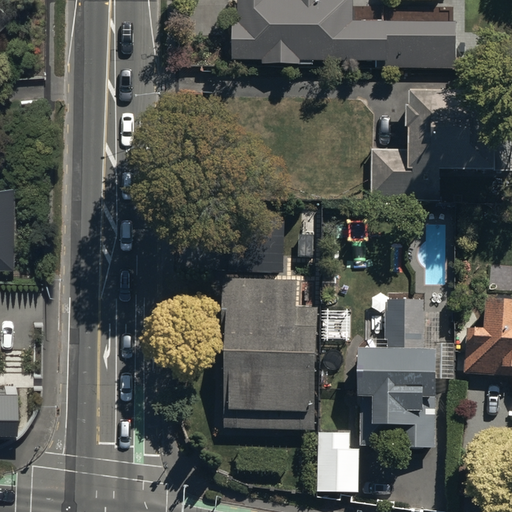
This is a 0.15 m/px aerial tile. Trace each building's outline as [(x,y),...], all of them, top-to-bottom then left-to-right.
[(239,0),(240,23),(235,23),(235,61),(267,61),(267,67),(456,69),(457,24),(354,22),(354,0),(239,0)] [(0,5),(0,24),(10,15),(0,5)] [(409,151),(373,151),(372,204),(442,205),(442,172),(497,173),(497,171),(511,171),(511,94),(411,93),(411,107),(407,107),(407,131),(410,131),(409,151)] [(0,266),(13,266),(13,185),(0,185),(0,266)] [(245,215),(243,271),(285,273),(287,216),(245,215)] [(226,280),(226,428),(316,430),(320,309),(298,308),(299,283),(226,280)] [(389,350),(360,350),(360,398),(362,398),(362,448),(436,450),(438,349),(429,349),(429,303),(389,302),(389,350)] [(511,304),(490,304),(488,331),(483,331),(482,341),(473,341),(471,376),(506,378),(507,370),(511,370),(511,304)] [(0,428),(16,429),(17,384),(0,384),(0,428)]
